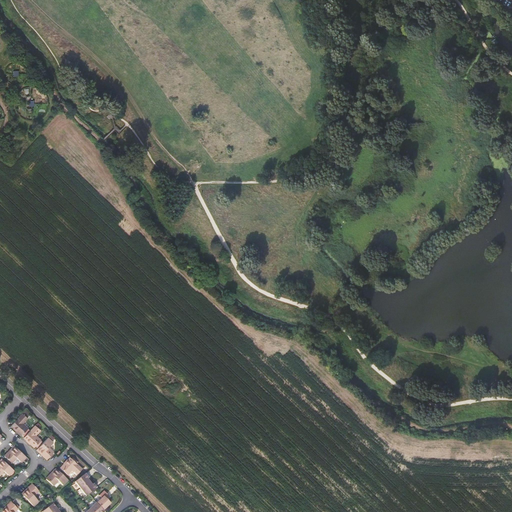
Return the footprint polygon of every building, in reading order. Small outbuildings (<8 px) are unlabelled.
[(22,413),(11,426),(17,431),(21,435),(28,428),(23,423),(27,418),(22,413)] [(35,425),(23,437),(29,443),(34,447),(41,440),(35,435),(40,430),(35,425)] [(47,459),(53,452),(48,447),(53,442),(48,437),(36,449),(42,455),(47,459)] [(5,456),(12,462),(16,457),(22,462),(26,457),(21,452),(14,446),(5,456)] [(68,459),(60,468),(67,475),(72,469),(77,474),(82,469),(70,457),(68,459)] [(0,460),(0,474),(4,470),(9,475),(12,473),(14,470),(2,459),(0,460)] [(53,471),(46,479),(53,485),(58,480),(63,485),(68,480),(56,468),(53,471)] [(87,478),(89,476),(84,471),(74,479),(86,495),(97,487),(93,482),(91,484),(87,478)] [(33,495),(39,491),(32,484),(27,488),(22,493),(33,506),(39,501),(33,495)] [(87,511),(106,511),(105,510),(111,504),(108,500),(110,498),(102,491),(95,498),(99,501),(87,511)] [(0,511),(14,511),(17,509),(11,502),(7,506),(0,511)]
